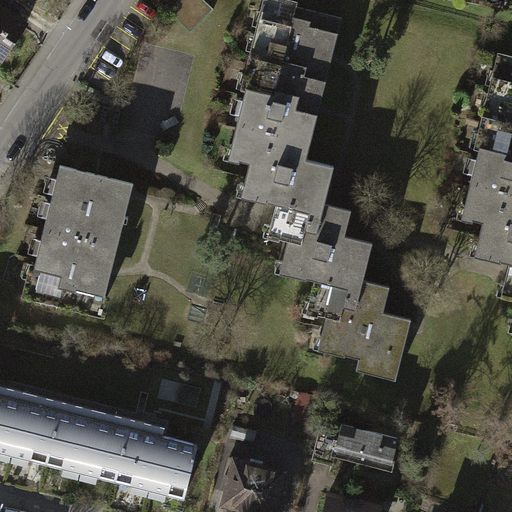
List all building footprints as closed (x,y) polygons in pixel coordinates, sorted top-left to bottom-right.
[(185,0),(180,6),(170,18),(193,39),(215,15),(198,0),(185,0)] [(264,0),(248,64),(321,82),(338,18),(266,0),(264,0)] [(0,56),(2,58),(25,24),(0,7),(0,56)] [(511,65),(499,62),(458,221),(481,226),(473,256),(509,265),(506,279),(501,300),(511,302),(511,65)] [(308,134),(321,82),(248,64),(233,125),(279,137),(282,127),(308,134)] [(317,216),(320,204),(330,166),(302,159),(308,134),(282,127),(279,137),(233,125),(227,149),(236,151),(233,163),(235,163),(236,161),(246,164),(240,185),(249,187),(246,199),(264,204),(264,202),(272,204),(317,216)] [(129,183),(56,164),(23,292),(96,311),(129,183)] [(356,292),(359,281),(369,243),(341,236),(343,227),(347,211),(320,204),(317,216),(272,204),(270,213),(267,225),(276,228),(273,237),(284,240),(276,272),(285,274),(285,276),(302,280),(303,279),(311,281),(356,292)] [(385,288),(359,281),(356,292),(311,281),(305,302),(315,305),(312,316),(314,317),(314,314),(323,317),(317,338),(326,341),(323,352),(341,357),(342,355),(356,359),(353,370),(391,380),(407,320),(379,313),(385,288)] [(0,451),(179,496),(193,443),(158,435),(156,443),(0,403),(0,451)] [(397,440),(341,424),(337,440),(319,435),(312,461),(332,466),(335,458),(392,474),(395,463),(391,462),(397,440)] [(268,511),(279,471),(225,457),(217,488),(223,490),(220,503),(256,511),(268,511)] [(382,511),(384,506),(331,491),(325,511),(382,511)]
